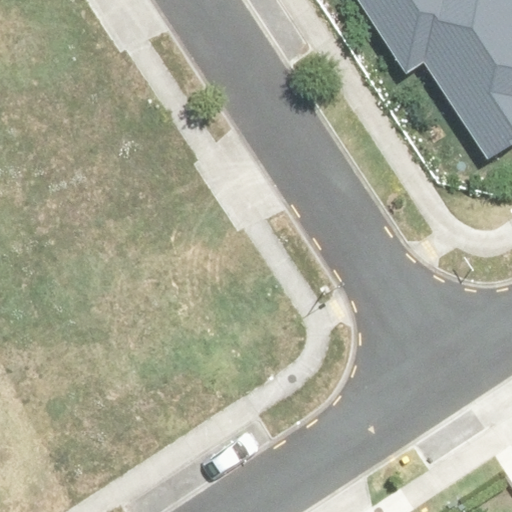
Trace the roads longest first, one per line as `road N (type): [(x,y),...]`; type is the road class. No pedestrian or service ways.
road 1 (residential): [(432,377),(195,0)]
road 2 (residential): [(432,377),(229,511)]
